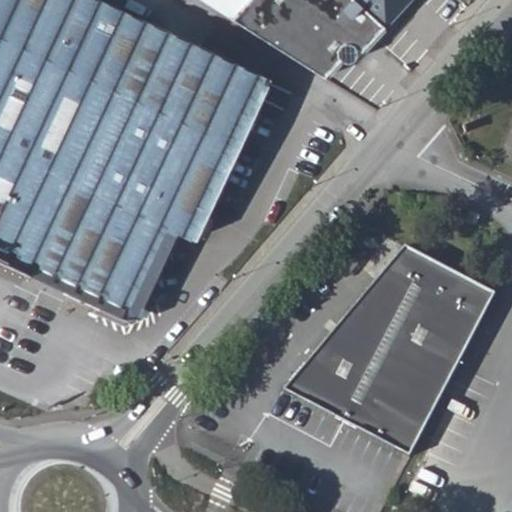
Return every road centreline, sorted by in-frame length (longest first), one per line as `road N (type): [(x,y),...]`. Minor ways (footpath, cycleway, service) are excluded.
road 1 (residential): [(200,360),(507,0)]
road 2 (unknown): [(384,141),(169,0)]
road 3 (residential): [(128,488),(200,360)]
road 4 (residential): [(200,360),(127,422),(83,443)]
